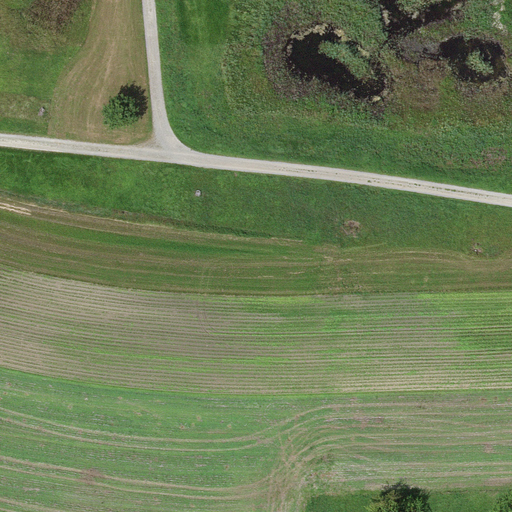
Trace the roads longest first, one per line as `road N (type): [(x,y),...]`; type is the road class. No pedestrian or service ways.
road 1 (track): [(511,203),(0,139)]
road 2 (track): [(166,157),(151,0)]
